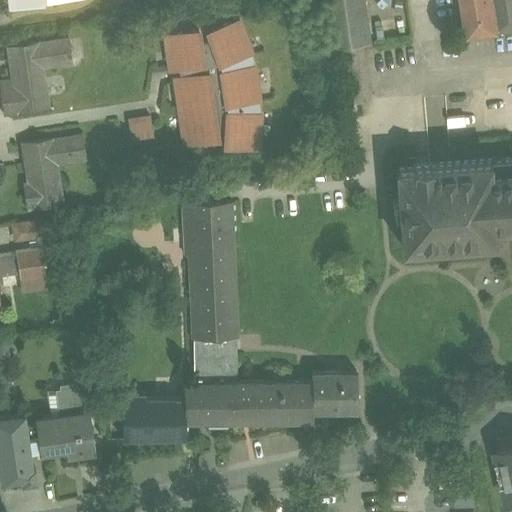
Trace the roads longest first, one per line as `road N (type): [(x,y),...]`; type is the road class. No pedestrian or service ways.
road 1 (residential): [(511,418),(236,484)]
road 2 (residential): [(236,484),(91,511)]
